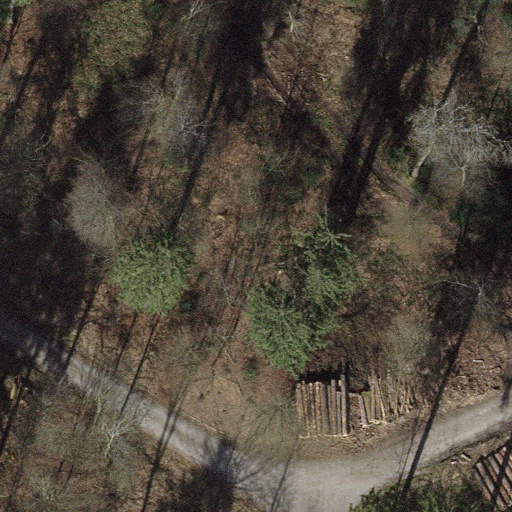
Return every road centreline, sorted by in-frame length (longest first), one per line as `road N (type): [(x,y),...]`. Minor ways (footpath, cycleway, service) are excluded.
road 1 (track): [(0,287),(272,429)]
road 2 (track): [(272,429),(378,429),(511,365)]
